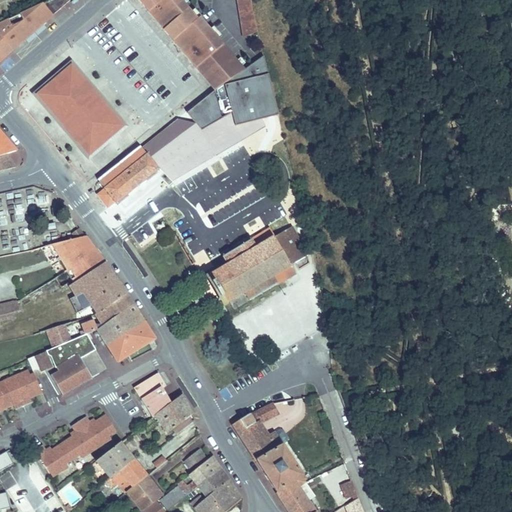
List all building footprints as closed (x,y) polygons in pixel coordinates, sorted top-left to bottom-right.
[(0,61),(44,21),(68,1),(67,0),(51,0),(38,7),(0,25),(0,61)] [(196,70),(209,85),(214,80),(195,59),(215,40),(210,35),(188,54),(143,3),(141,0),(140,0),(133,0),(133,1),(190,63),(196,70)] [(140,0),(141,0),(143,3),(188,54),(210,35),(197,20),(195,22),(177,2),(179,0),(140,0)] [(235,0),(235,1),(236,10),(240,26),(243,37),(257,31),(254,20),(253,16),(252,10),(252,9),(251,4),(250,0),(235,0)] [(215,40),(195,59),(214,80),(209,85),(213,89),(217,87),(241,68),(227,53),(224,55),(218,49),(221,46),(215,40)] [(227,53),(221,46),(218,49),(224,55),(227,53)] [(217,87),(213,89),(187,112),(212,143),(216,140),(222,147),(258,125),(257,120),(263,118),(277,113),(261,55),(241,68),(217,87)] [(103,186),(104,188),(97,194),(107,207),(115,202),(116,203),(177,153),(180,157),(198,143),(184,125),(161,143),(158,139),(145,150),(148,153),(147,154),(141,148),(98,180),(103,186)] [(0,161),(6,160),(16,155),(0,136),(0,161)] [(0,161),(0,173),(12,171),(6,160),(0,161)] [(70,234),(74,240),(83,234),(79,228),(70,234)] [(225,308),(247,295),(250,301),(251,303),(268,293),(279,286),(275,278),(291,268),(292,267),(297,264),(307,258),(289,228),(289,229),(277,236),(256,248),(253,242),(224,260),(228,266),(206,279),(225,308)] [(105,267),(86,240),(52,247),(64,267),(68,265),(73,271),(68,274),(76,285),(105,267)] [(47,255),(57,276),(64,273),(54,252),(47,255)] [(68,265),(64,267),(68,274),(73,271),(68,265)] [(126,296),(105,267),(76,285),(71,288),(72,292),(78,289),(82,296),(35,318),(41,331),(43,330),(67,325),(96,318),(95,316),(126,296)] [(71,288),(76,285),(68,274),(29,296),(34,306),(69,286),(71,288)] [(134,306),(126,296),(95,316),(96,318),(100,323),(93,327),(91,324),(79,330),(81,333),(77,335),(79,339),(85,336),(94,332),(134,306)] [(0,306),(0,320),(13,317),(11,312),(18,310),(16,303),(0,306)] [(106,350),(145,325),(134,306),(94,332),(106,350)] [(67,325),(43,330),(44,342),(48,353),(76,341),(67,325)] [(116,364),(154,340),(145,325),(106,350),(116,364)] [(89,379),(79,361),(94,352),(85,336),(79,339),(76,341),(48,353),(45,354),(46,356),(49,358),(54,370),(55,369),(57,372),(49,377),(59,395),(60,396),(89,379)] [(48,353),(44,342),(28,348),(32,359),(45,354),(48,353)] [(29,376),(26,371),(19,374),(21,379),(29,376)] [(135,388),(154,415),(160,411),(171,401),(160,386),(163,383),(157,373),(153,375),(135,388)] [(31,403),(29,398),(41,393),(32,374),(21,379),(19,374),(2,381),(4,386),(0,387),(0,409),(12,405),(15,410),(31,403)] [(152,417),(154,415),(135,388),(131,390),(152,417)] [(172,430),(192,414),(182,394),(171,401),(160,411),(154,415),(168,434),(172,430)] [(297,489),(304,484),(277,444),(268,449),(256,430),(275,419),(266,405),(232,427),(263,479),(272,493),(293,482),(297,489)] [(88,455),(104,444),(102,440),(109,436),(115,431),(105,416),(95,423),(91,425),(89,423),(86,418),(71,428),(74,433),(76,436),(72,438),(52,452),(48,455),(46,452),(43,447),(35,452),(53,478),(61,472),(59,469),(65,465),(80,456),(86,451),(88,455)] [(109,482),(133,462),(118,444),(94,463),(109,482)] [(195,489),(220,472),(210,457),(174,486),(184,497),(195,489)] [(120,496),(144,477),(133,462),(109,482),(120,496)] [(226,511),(238,503),(220,472),(195,489),(204,501),(200,503),(197,499),(187,507),(190,511),(226,511)] [(120,496),(132,511),(141,511),(153,503),(155,501),(150,494),(146,497),(143,492),(151,486),(144,477),(120,496)] [(272,493),(285,511),(310,511),(297,489),(293,482),(272,493)] [(160,498),(151,486),(143,492),(146,497),(150,494),(155,501),(160,498)] [(163,511),(165,511),(182,499),(174,488),(156,502),(163,511)] [(159,511),(153,503),(141,511),(159,511)]
